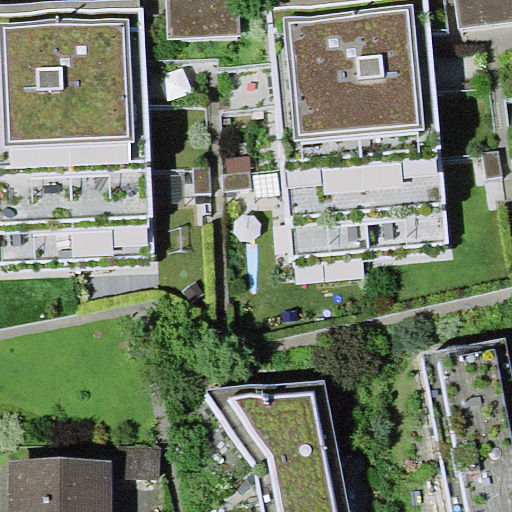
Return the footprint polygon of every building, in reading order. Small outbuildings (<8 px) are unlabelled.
[(244,40),(241,0),(168,0),(170,43),(244,40)] [(273,21),(270,21),(293,267),(452,256),(432,9),(428,9),(428,0),(391,0),(273,10),(273,21)] [(511,21),(511,0),(456,0),(459,27),(511,21)] [(0,276),(156,272),(146,22),(141,22),(141,10),(0,15),(0,276)] [(452,511),(511,511),(511,378),(504,337),(421,353),(452,511)] [(264,511),(349,511),(324,380),(206,391),(255,459),(264,511)] [(161,479),(162,443),(120,441),(119,477),(161,479)] [(9,511),(113,511),(113,460),(10,458),(9,511)]
